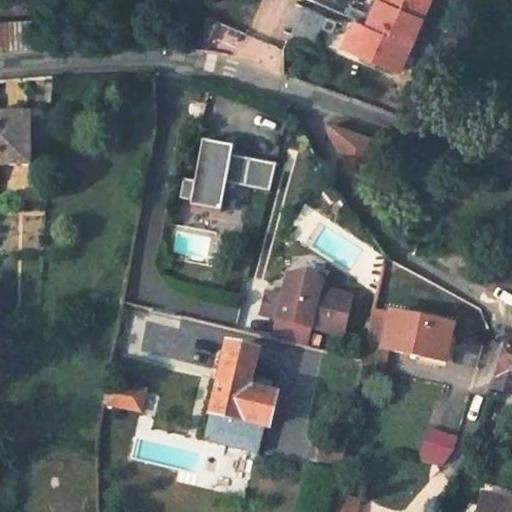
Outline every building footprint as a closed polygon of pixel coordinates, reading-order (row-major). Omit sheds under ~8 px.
[(354,21),(341,48),(395,73),(428,0),(375,0),(364,26),(354,21)] [(287,35),(313,42),(320,13),(294,6),(287,35)] [(109,14),(110,44),(123,44),(122,13),(109,14)] [(122,13),(123,44),(146,43),(145,13),(122,13)] [(36,21),(0,22),(0,49),(37,48),(36,21)] [(0,164),(26,164),(27,158),(36,159),(36,150),(38,150),(38,128),(36,128),(36,121),(27,121),(27,113),(0,113),(0,164)] [(376,139),(331,123),(325,133),(345,169),(351,176),(376,139)] [(222,145),(200,141),(192,180),(181,178),(177,198),(188,200),(187,206),(218,212),(223,184),(267,192),(274,164),(220,154),(222,145)] [(307,274),(289,276),(284,297),(268,293),(262,316),(278,320),(273,339),(306,347),(311,328),(343,336),(353,297),(320,289),(322,284),(307,274)] [(366,344),(442,360),(449,324),(391,312),(391,314),(373,310),(366,344)] [(242,346),(244,330),(213,327),(212,344),(242,346)] [(491,388),(511,394),(511,389),(511,331),(509,330),(491,388)] [(255,354),(225,346),(206,425),(233,432),(235,420),(264,427),(272,391),(269,390),(271,380),(250,375),(255,354)] [(102,400),(112,402),(116,383),(106,381),(102,400)] [(116,383),(112,402),(139,408),(143,388),(116,383)] [(429,428),(421,459),(441,463),(453,458),(459,435),(429,428)] [(309,467),(338,474),(342,456),(342,455),(314,448),(309,467)] [(511,511),(511,502),(490,497),(485,511),(511,511)]
